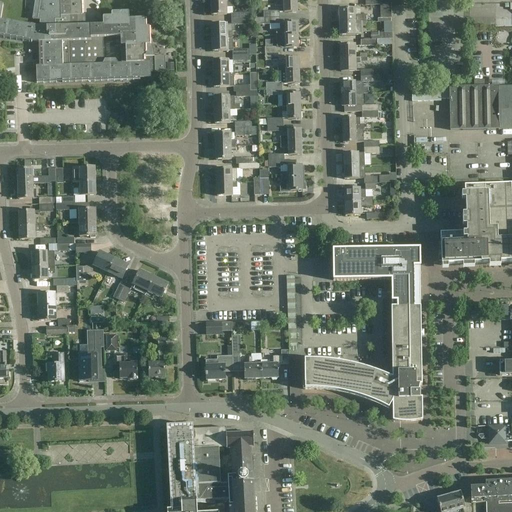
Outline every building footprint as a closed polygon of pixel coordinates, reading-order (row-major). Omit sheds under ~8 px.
[(0,38),(32,44),(32,42),(39,43),(39,55),(37,55),(37,61),(39,61),(39,67),(36,67),(36,72),(37,82),(38,82),(151,78),(151,72),(155,72),(155,74),(166,73),(165,57),(154,57),(154,54),(152,46),(150,46),(150,28),(146,28),(146,20),(129,20),(129,13),(111,14),(111,18),(103,18),(103,26),(83,26),(81,0),(35,0),(31,26),(1,21),(3,5),(0,4),(0,38)] [(277,6),(283,6),(284,13),(297,13),(296,0),(291,0),(277,0),(277,6)] [(232,14),(232,2),(211,2),(212,16),(227,15),(227,14),(232,14)] [(391,19),(391,6),(380,6),(381,19),(391,19)] [(339,17),(340,23),(360,23),(367,23),(367,16),(355,16),(355,10),(339,10),(339,11),(338,12),(338,17),(339,17)] [(276,36),(298,36),(297,23),(284,23),(284,24),(279,24),(279,18),(263,19),(255,19),(255,25),(270,25),(270,30),(276,30),(276,36)] [(231,25),(227,25),(212,25),(212,38),(228,38),(232,38),(232,32),(235,32),(235,25),(248,25),(248,19),(231,20),(231,25)] [(340,23),(340,36),(363,36),(362,27),(367,27),(367,23),(360,23),(340,23)] [(276,42),(285,42),(285,49),(298,48),(298,36),(276,36),(276,42)] [(228,52),(228,38),(212,38),(212,52),(228,52)] [(340,46),(341,59),(356,59),(356,58),(355,46),(340,46)] [(356,59),(341,59),(341,72),(356,72),(356,64),(360,64),(360,63),(368,63),(368,61),(370,61),(369,59),(360,59),(360,58),(356,58),(356,59)] [(281,72),(299,71),(298,59),(285,59),(285,66),(277,66),(277,72),(281,72)] [(213,75),(229,74),(228,61),(213,61),(213,75)] [(282,84),(286,84),(296,84),(299,84),(299,71),(281,72),(281,78),(281,83),(266,84),(266,90),(282,89),(282,84)] [(229,88),(229,74),(213,75),(214,88),(229,88)] [(363,88),(355,89),(355,83),(341,83),(342,95),(363,95),(363,88)] [(511,129),(511,87),(499,88),(499,87),(449,88),(449,89),(412,90),(412,102),(413,102),(441,102),(441,100),(449,100),(450,131),(504,130),(511,129)] [(282,108),(300,107),(300,94),(283,95),(283,97),(278,97),(278,107),(282,107),(282,108)] [(363,95),(342,95),(342,107),(344,107),(344,113),(362,113),(361,106),(363,106),(363,95)] [(234,105),(234,97),(214,97),(214,111),(230,111),(240,110),(239,105),(234,105)] [(283,120),(287,120),(300,120),(300,107),(282,108),(283,120)] [(230,124),(230,111),(214,111),(215,124),(230,124)] [(355,118),(342,118),(343,131),(363,131),(365,131),(364,125),(360,126),(360,119),(355,119),(355,118)] [(252,128),(235,129),(235,137),(258,136),(258,127),(252,128)] [(280,137),(280,143),(301,143),(301,130),(287,131),(288,137),(280,137)] [(363,131),(343,131),(343,144),(356,143),(364,143),(364,142),(363,131)] [(235,140),(231,141),(230,133),(215,134),(215,147),(236,147),(235,140)] [(280,149),(288,149),(288,156),(302,155),(301,143),(280,143),(280,149)] [(236,147),(215,147),(216,156),(216,161),(231,160),(231,152),(236,152),(236,147)] [(364,154),(358,154),(343,154),(344,167),(364,167),(364,155),(364,154)] [(281,173),(281,179),(302,179),(302,173),(304,172),(304,167),(302,167),(302,166),(289,166),(289,173),(281,173)] [(364,172),(364,167),(344,167),(344,180),(359,180),(359,172),(364,172)] [(95,168),(80,168),(73,168),(74,183),(80,183),(80,182),(95,182),(95,168)] [(231,169),(222,170),(216,170),(217,183),(237,183),(236,170),(231,170),(231,169)] [(18,170),(18,185),(36,185),(49,184),(49,183),(56,183),(55,170),(48,170),(49,178),(32,178),(32,170),(18,170)] [(302,179),(281,179),(281,185),(289,185),(289,192),(303,191),(303,190),(306,190),(305,184),(302,184),(302,179)] [(95,196),(95,182),(80,182),(80,183),(74,184),(74,190),(80,190),(81,197),(95,196)] [(237,183),(217,183),(217,197),(232,196),(232,189),(232,184),(237,184),(237,183)] [(465,185),(466,223),(466,232),(440,233),(441,261),(441,266),(508,264),(507,244),(511,243),(511,185),(511,183),(465,185)] [(36,185),(18,185),(19,200),(36,200),(36,185)] [(360,203),(372,202),(372,198),(366,198),(365,191),(365,190),(359,191),(359,189),(345,190),(345,192),(343,192),(344,196),(345,197),(345,203),(360,203)] [(38,198),(39,206),(53,205),(56,205),(56,198),(52,199),(52,198),(38,198)] [(372,207),(372,202),(360,203),(345,203),(346,216),(360,216),(360,207),(372,207)] [(79,224),(96,223),(96,217),(98,217),(97,211),(96,211),(96,210),(79,210),(79,212),(77,212),(77,220),(71,220),(71,224),(79,224)] [(20,226),(34,226),(34,212),(19,212),(20,226)] [(96,223),(79,224),(79,238),(90,237),(90,239),(96,239),(96,237),(97,237),(96,223)] [(34,226),(20,226),(20,241),(35,240),(35,233),(45,233),(45,227),(34,227),(34,226)] [(91,245),(76,246),(76,254),(91,253),(91,245)] [(420,250),(333,251),(333,281),(392,280),(392,303),(392,308),(415,308),(415,268),(420,268),(420,250)] [(33,268),(54,267),(54,255),(52,255),(52,252),(47,252),(32,253),(32,261),(30,261),(30,268),(33,268)] [(107,273),(114,259),(100,252),(93,266),(107,273)] [(114,259),(107,273),(122,280),(129,266),(114,259)] [(76,267),(77,285),(86,284),(86,276),(86,275),(94,273),(92,266),(83,267),(76,267)] [(54,267),(33,268),(33,282),(48,281),(48,273),(55,273),(55,267),(54,267)] [(131,288),(145,295),(154,278),(139,271),(131,288)] [(168,285),(154,278),(145,295),(144,297),(152,300),(154,295),(162,299),(168,285)] [(113,298),(119,301),(125,288),(119,285),(113,298)] [(125,288),(119,301),(124,303),(130,290),(125,288)] [(38,295),(39,308),(56,308),(55,294),(38,295)] [(56,321),(56,308),(39,308),(39,315),(37,316),(38,320),(39,321),(39,322),(56,321)] [(368,401),(372,402),(377,404),(381,406),(385,408),(389,410),(392,404),(392,405),(393,423),(396,423),(399,424),(402,424),(405,424),(408,424),(411,424),(414,424),(417,423),(420,423),(422,422),(422,399),(420,399),(420,392),(418,392),(420,387),(422,387),(421,338),(423,338),(423,332),(421,332),(421,308),(415,308),(392,308),(391,308),(392,378),(389,377),(386,376),(383,375),(379,373),(374,371),(369,370),(364,368),(359,367),(354,365),(349,364),(344,363),(339,363),(340,360),(334,360),(333,362),(329,361),(324,361),(319,360),(314,360),(310,359),(305,353),(305,390),(310,390),(314,390),(324,391),(328,391),(333,392),(338,393),(343,394),(348,395),(353,396),(358,397),(363,399),(368,401)] [(206,323),(207,336),(222,335),(222,323),(206,323)] [(88,342),(89,342),(89,345),(88,345),(88,347),(89,347),(89,355),(87,355),(87,356),(80,356),(79,356),(79,367),(81,366),(81,372),(80,373),(80,382),(89,382),(89,381),(93,381),(93,376),(101,375),(101,370),(100,370),(100,368),(101,368),(101,361),(100,361),(100,355),(100,347),(104,347),(103,332),(100,332),(100,333),(98,333),(98,332),(88,333),(88,342)] [(116,335),(105,336),(106,352),(117,351),(116,335)] [(233,367),(233,366),(240,366),(240,336),(231,337),(232,347),(233,367)] [(155,364),(149,364),(149,378),(156,378),(157,380),(162,380),(163,377),(165,377),(165,363),(163,363),(162,348),(166,348),(166,339),(154,339),(155,364)] [(227,347),(228,357),(217,357),(217,360),(206,361),(206,374),(205,374),(205,376),(206,376),(206,381),(225,380),(225,369),(233,369),(233,366),(233,367),(232,347),(227,347)] [(288,351),(282,351),(282,357),(271,357),(271,362),(267,362),(267,361),(261,361),(262,379),(272,379),(273,381),(277,381),(277,379),(279,379),(278,366),(288,366),(288,351)] [(0,379),(7,379),(7,378),(9,378),(9,372),(7,372),(6,352),(0,352),(1,355),(0,354),(0,379)] [(54,366),(51,366),(47,366),(47,373),(49,373),(49,383),(64,383),(63,355),(54,355),(54,366)] [(115,365),(119,365),(120,379),(128,379),(128,381),(138,380),(137,363),(131,363),(131,364),(129,364),(129,358),(124,358),(124,355),(115,356),(115,365)] [(262,379),(261,361),(256,361),(256,362),(252,362),(252,358),(246,358),(247,365),(244,366),(244,380),(262,379)] [(499,376),(511,375),(511,361),(499,362),(499,376)] [(213,511),(197,511),(197,501),(229,500),(229,511),(255,511),(254,485),(254,481),(253,481),(252,448),(255,448),(254,433),(235,434),(235,429),(226,429),(226,428),(193,429),(193,425),(189,425),(176,426),(167,427),(171,505),(171,510),(167,510),(167,511),(218,511),(219,511),(213,511)] [(511,426),(501,426),(488,427),(488,443),(508,442),(511,441),(511,426)] [(486,503),(511,501),(511,483),(485,485),(485,487),(470,488),(471,504),(486,503)] [(463,511),(463,510),(465,510),(460,492),(436,499),(440,511),(463,511)] [(511,511),(511,501),(486,503),(486,511),(511,511)]
